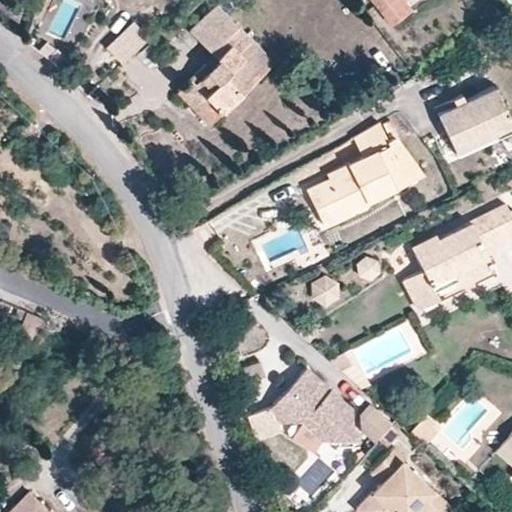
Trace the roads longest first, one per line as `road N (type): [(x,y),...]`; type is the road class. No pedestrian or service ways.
road 1 (residential): [(179,305),(121,171),(0,58)]
road 2 (residential): [(247,511),(179,305)]
road 3 (residential): [(179,305),(120,325),(0,279)]
